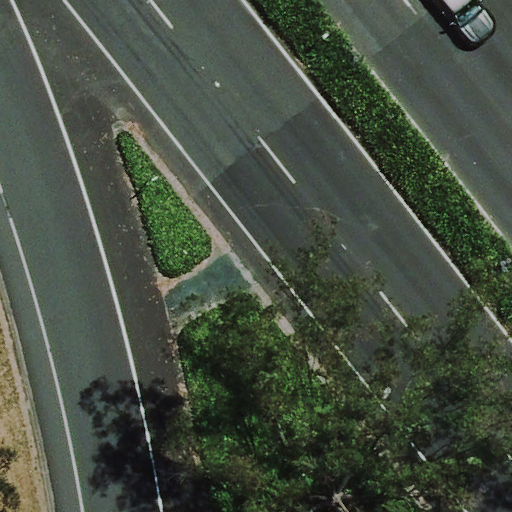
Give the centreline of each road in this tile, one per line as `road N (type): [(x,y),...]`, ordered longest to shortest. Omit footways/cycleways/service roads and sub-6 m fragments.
road 1 (primary): [(511,457),(148,0)]
road 2 (trunk): [(116,511),(82,333),(0,85)]
